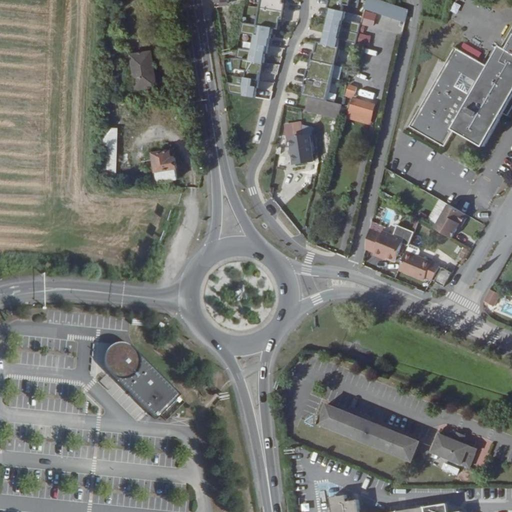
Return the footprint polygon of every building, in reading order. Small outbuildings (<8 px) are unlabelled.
[(261,0),(260,7),(285,11),(286,3),(284,3),(284,0),(261,0)] [(358,7),(360,0),(328,0),(329,0),(330,1),(329,7),(333,8),(343,11),(345,5),(358,7)] [(367,0),(366,8),(406,20),(408,11),(374,0),(367,0)] [(260,7),(257,25),(273,28),(279,29),(281,18),(284,19),(285,11),(260,7)] [(333,8),(329,26),(360,33),(362,23),(345,19),(347,12),(343,11),(333,8)] [(368,12),(365,25),(376,27),(378,14),(368,12)] [(243,23),(241,33),(256,36),(255,43),(270,45),(273,28),(257,25),(243,23)] [(329,26),(324,43),(338,46),(340,39),(357,44),(360,33),(329,26)] [(504,113),(509,116),(511,109),(511,29),(491,67),(456,47),(410,126),(446,147),(456,129),(485,146),(504,113)] [(312,59),(336,65),(340,47),(338,46),(324,43),(318,42),(316,52),(314,52),(312,59)] [(238,48),(237,58),(265,63),(267,53),(268,53),(270,45),(255,43),(254,50),(238,48)] [(155,51),(133,53),(137,82),(131,83),(132,92),(160,88),(155,51)] [(237,58),(232,59),(233,68),(247,71),(246,78),(261,80),(262,73),(263,73),(265,63),(237,58)] [(336,65),(312,59),(310,69),(309,69),(307,77),(332,83),(336,65)] [(129,73),(131,83),(137,82),(136,72),(129,73)] [(332,83),(307,77),(305,85),(306,85),(304,95),(310,97),(328,101),(332,83)] [(259,88),(261,80),(246,78),(245,85),(228,82),(230,93),(257,97),(258,88),(259,88)] [(339,117),(328,164),(344,168),(354,125),(370,128),(374,109),(351,104),(353,96),(345,94),(342,104),(339,117)] [(110,98),(100,97),(99,125),(109,125),(110,98)] [(328,101),(310,97),(307,109),(318,112),(304,136),(310,135),(324,113),(339,117),(342,104),(328,101)] [(119,175),(121,129),(107,128),(106,175),(119,175)] [(310,135),(304,136),(292,138),(296,163),(315,161),(311,135),(310,135)] [(174,157),(168,158),(166,154),(145,158),(146,166),(153,166),(156,187),(178,184),(174,157)] [(452,238),(458,229),(461,224),(465,223),(468,218),(466,214),(449,204),(435,228),(452,238)] [(374,254),(382,257),(383,254),(388,257),(395,260),(404,239),(383,231),(382,233),(370,228),(366,248),(375,251),(374,254)] [(410,244),(407,251),(418,255),(420,250),(419,248),(410,244)] [(407,251),(399,270),(424,280),(426,276),(433,279),(441,266),(432,262),(432,261),(418,255),(407,251)] [(453,273),(443,267),(435,281),(445,287),(453,273)] [(487,294),(484,299),(493,304),(499,293),(491,288),(487,294)] [(107,365),(156,419),(179,395),(130,346),(123,343),(116,344),(111,347),(107,352),(105,358),(107,365)] [(321,423),(327,426),(335,407),(328,404),(321,423)] [(335,407),(327,426),(345,433),(353,414),(335,407)] [(357,415),(353,414),(345,433),(349,435),(357,415)] [(357,415),(349,435),(365,441),(373,422),(357,415)] [(377,423),(373,422),(365,441),(369,443),(377,423)] [(377,423),(369,443),(385,449),(393,430),(377,423)] [(434,452),(439,454),(471,467),(478,449),(475,447),(477,442),(466,438),(462,437),(456,434),(444,429),(434,452)] [(397,431),(393,430),(385,449),(389,451),(397,431)] [(397,431),(389,451),(402,456),(410,437),(397,431)] [(414,438),(410,437),(402,456),(406,458),(414,438)] [(414,438),(406,458),(413,461),(421,441),(414,438)] [(446,462),(444,469),(460,474),(462,468),(446,462)] [(347,494),(337,496),(333,502),(333,511),(426,511),(425,506),(388,511),(361,511),(359,499),(348,501),(347,494)]
